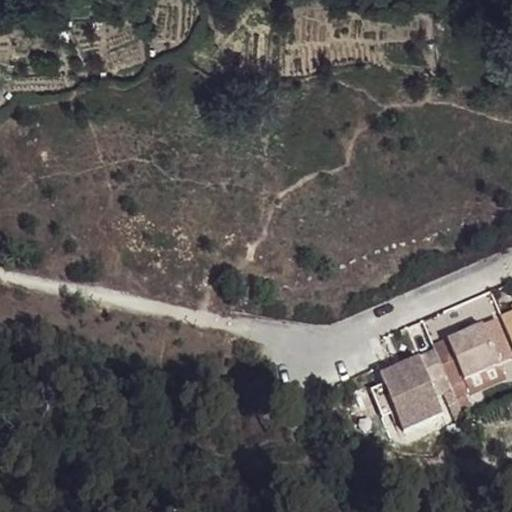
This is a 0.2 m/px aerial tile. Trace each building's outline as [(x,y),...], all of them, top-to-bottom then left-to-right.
[(511,312),(498,319),(511,353),(511,312)] [(476,328),(494,367),(508,360),(491,321),(476,328)] [(476,328),(429,347),(432,353),(447,387),(494,367),(476,328)] [(429,398),(437,395),(449,390),(447,387),(432,353),(374,379),(378,388),(390,415),(399,434),(438,417),(429,398)] [(378,420),(390,415),(378,388),(366,393),(378,420)] [(437,395),(451,423),(461,418),(449,390),(437,395)]
